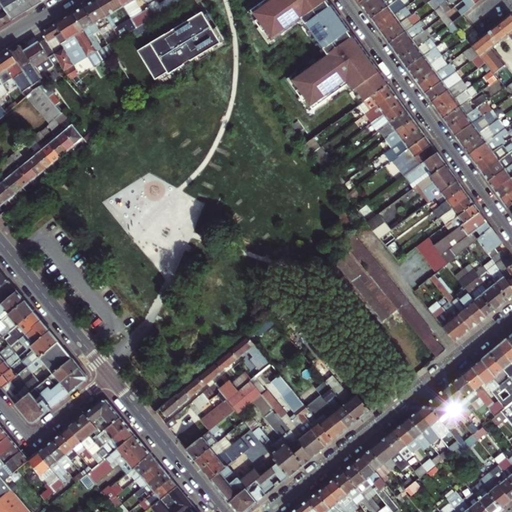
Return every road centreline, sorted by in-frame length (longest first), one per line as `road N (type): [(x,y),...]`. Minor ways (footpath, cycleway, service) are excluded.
road 1 (residential): [(268,511),(511,315)]
road 2 (residential): [(345,0),(511,233)]
road 3 (tertiary): [(110,376),(221,511)]
road 4 (tertiary): [(0,242),(110,376)]
road 5 (residential): [(110,376),(39,434),(24,430),(0,402)]
